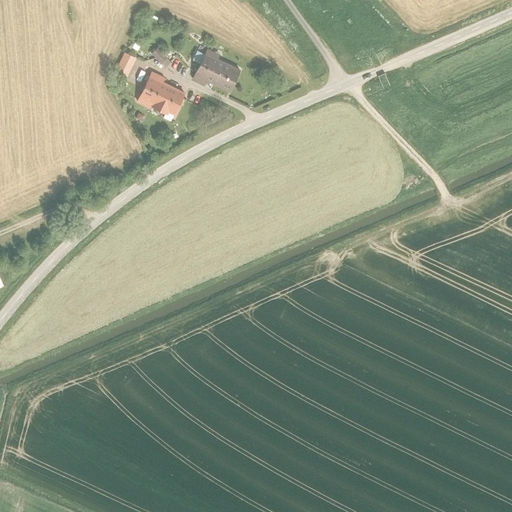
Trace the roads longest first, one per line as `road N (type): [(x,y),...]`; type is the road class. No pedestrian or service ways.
road 1 (tertiary): [(511,12),(189,155),(92,223),(0,323)]
road 2 (track): [(347,82),(449,200)]
